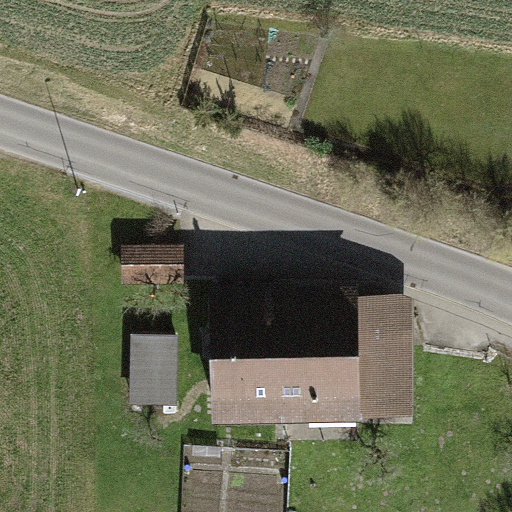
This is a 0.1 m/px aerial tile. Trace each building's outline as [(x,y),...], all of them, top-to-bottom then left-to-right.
[(120,241),(121,280),(183,279),(183,240),(120,241)] [(221,363),(222,433),(423,429),(421,303),(368,304),(368,291),(208,294),(209,363),(221,363)] [(176,331),(126,332),(127,407),(177,406),(176,331)] [(486,354),(459,351),(455,390),(482,393),(486,354)] [(198,456),(197,466),(226,467),(226,457),(198,456)]
